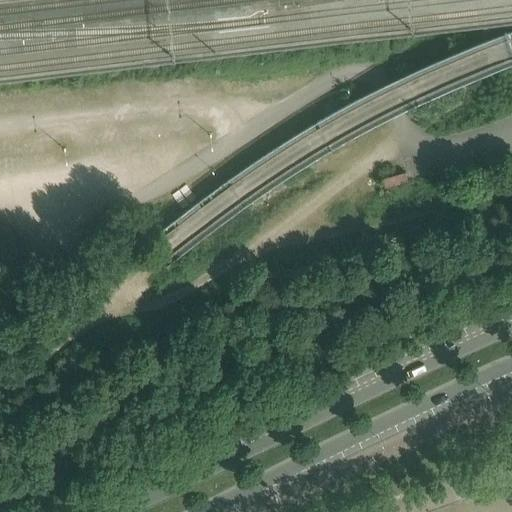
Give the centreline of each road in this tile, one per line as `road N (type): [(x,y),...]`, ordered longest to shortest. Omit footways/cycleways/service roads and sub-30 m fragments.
road 1 (secondary): [(511,329),(122,511)]
road 2 (secondary): [(204,511),(511,364)]
